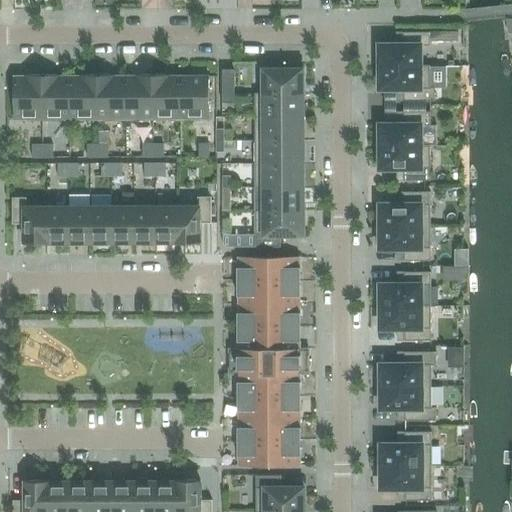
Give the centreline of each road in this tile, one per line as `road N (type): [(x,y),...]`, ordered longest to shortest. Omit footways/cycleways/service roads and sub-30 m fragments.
road 1 (residential): [(340,511),(336,39),(0,39)]
road 2 (residential): [(0,280),(215,280)]
road 3 (residential): [(0,440),(213,440)]
